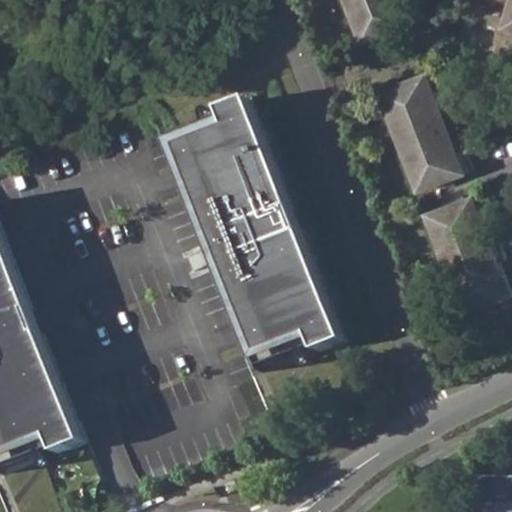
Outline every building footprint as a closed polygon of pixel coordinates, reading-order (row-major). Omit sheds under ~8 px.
[(399,0),(358,0),(373,40),(409,26),(399,0)] [(511,0),(475,0),(475,5),(511,16),(511,0)] [(427,74),(391,87),(429,187),(465,175),(427,74)] [(201,129),(173,140),(264,368),(291,357),(287,346),(316,334),(320,346),(323,352),(346,343),(351,341),(307,232),(304,234),(295,211),(299,209),(255,101),(227,111),(230,118),(234,129),(205,140),(201,129)] [(472,193),(437,210),(476,314),(511,297),(472,193)] [(0,460),(4,471),(32,460),(27,449),(56,437),(60,449),(63,455),(86,445),(91,443),(46,335),(43,336),(33,314),(37,313),(0,224),(0,460)] [(511,511),(511,475),(491,475),(490,511),(511,511)]
